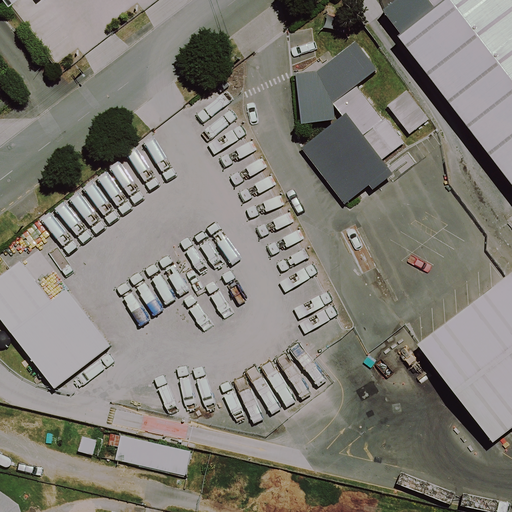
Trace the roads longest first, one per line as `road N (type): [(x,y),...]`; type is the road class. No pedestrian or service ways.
road 1 (unknown): [(390,322),(395,365),(387,400),(363,429),(295,446),(231,413),(205,382),(192,348),(192,204),(129,82)]
road 2 (track): [(301,511),(0,432)]
road 3 (unclassified): [(235,0),(0,181)]
road 4 (unknown): [(511,226),(332,0)]
road 5 (unknown): [(387,400),(449,469),(511,497)]
